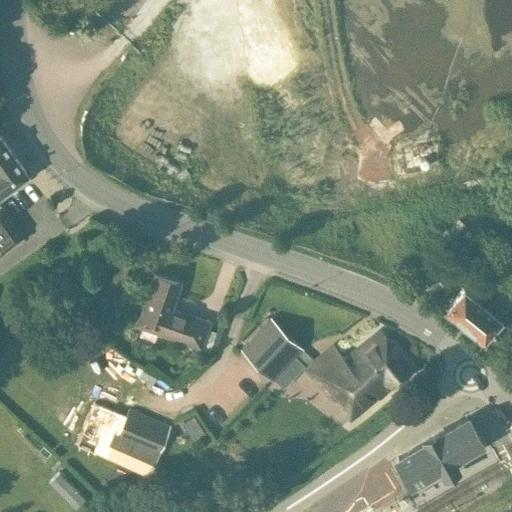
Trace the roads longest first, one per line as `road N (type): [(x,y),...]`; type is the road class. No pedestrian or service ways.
road 1 (secondary): [(474,371),(435,333),(376,298),(119,202),(74,176),(48,148),(28,106),(14,0)]
road 2 (unclassified): [(283,511),(474,371)]
